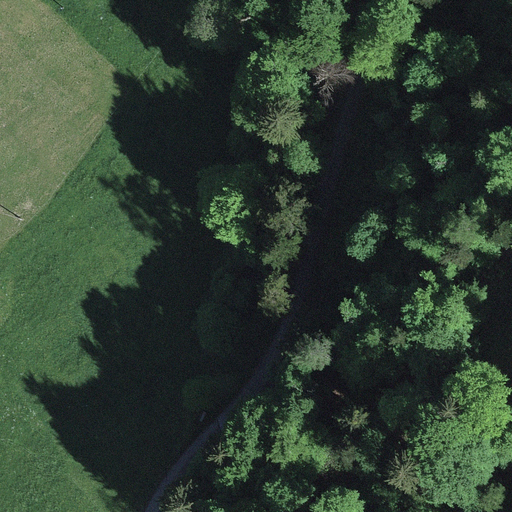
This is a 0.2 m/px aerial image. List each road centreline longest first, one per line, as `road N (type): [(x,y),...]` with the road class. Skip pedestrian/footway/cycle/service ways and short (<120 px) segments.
road 1 (track): [(153,511),(176,472),(255,381),(289,314),(355,51),(383,0)]
road 2 (track): [(447,511),(481,407),(511,391)]
